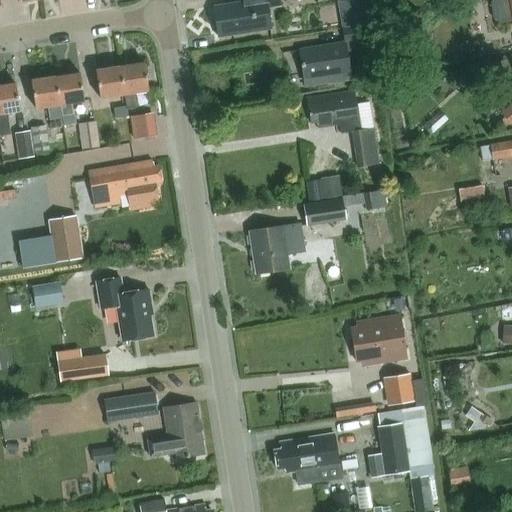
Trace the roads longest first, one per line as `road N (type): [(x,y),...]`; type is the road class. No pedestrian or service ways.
road 1 (unclassified): [(243,511),(164,15)]
road 2 (residential): [(164,15),(0,40)]
